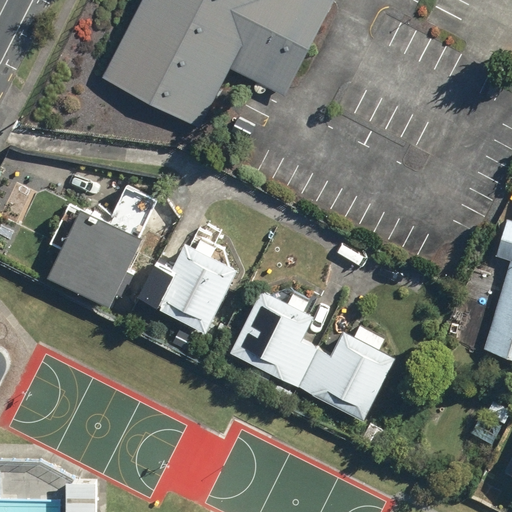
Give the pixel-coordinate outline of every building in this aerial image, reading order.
[(146,0),(109,73),(207,124),(239,63),(292,90),(338,0),(146,0)] [(52,264),(114,294),(121,280),(125,281),(136,259),(131,257),(164,189),(132,174),(116,207),(86,193),(52,264)] [(511,261),(488,340),(511,347),(511,211),(500,247),(511,250),(511,261)] [(142,288),(210,322),(241,260),(190,234),(177,260),(160,251),(142,288)] [(302,376),(320,339),(305,331),(318,306),(266,280),(234,341),(302,376)] [(336,347),(320,339),(302,376),(368,409),(400,348),(349,321),(336,347)] [(489,409),(507,419),(511,409),(511,405),(495,397),(489,409)] [(473,428),(495,440),(504,424),(481,412),(473,428)] [(366,438),(381,447),(389,431),(374,423),(366,438)] [(69,511),(97,511),(99,473),(70,472),(69,511)]
